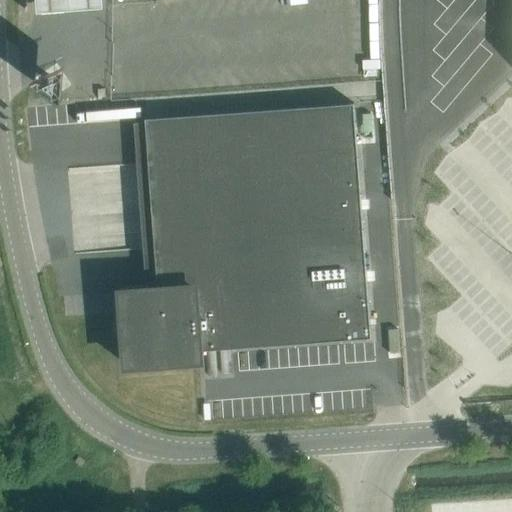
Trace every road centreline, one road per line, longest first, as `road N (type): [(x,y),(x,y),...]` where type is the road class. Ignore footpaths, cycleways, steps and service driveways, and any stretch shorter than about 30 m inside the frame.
road 1 (unclassified): [(511,427),(179,453),(119,434),(64,385),(36,320),(0,149)]
road 2 (unknown): [(427,434),(404,272),(389,0)]
